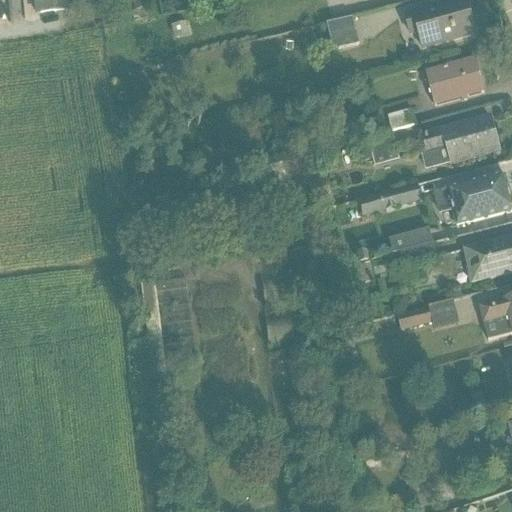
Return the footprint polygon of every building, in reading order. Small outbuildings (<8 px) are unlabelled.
[(0,0),(0,27),(20,27),(19,0),(0,0)] [(47,0),(48,17),(81,16),(80,0),(47,0)] [(422,50),(473,35),(463,0),(412,15),(422,50)] [(429,108),(482,94),(473,59),(420,73),(429,108)] [(448,170),(499,155),(488,118),(437,133),(448,170)] [(458,230),(511,214),(511,212),(502,177),(447,192),(458,230)] [(377,279),(451,270),(447,237),(402,242),(399,222),(426,219),(424,208),(371,214),(370,207),(358,209),(359,223),(386,220),(387,234),(372,236),(377,279)] [(471,289),(511,278),(511,237),(461,251),(471,289)] [(488,344),(511,337),(511,299),(479,307),(488,344)] [(411,338),(473,336),(472,312),(411,314),(411,338)] [(304,346),(303,327),(281,328),(282,347),(304,346)]
